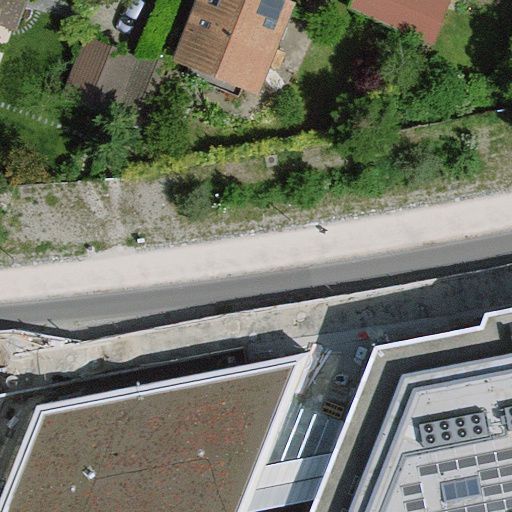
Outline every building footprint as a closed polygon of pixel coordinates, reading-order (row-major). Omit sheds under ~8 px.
[(296,9),(275,0),(206,0),(179,67),(257,100),(296,9)] [(455,0),(356,0),(350,14),(434,50),(455,0)] [(146,108),(169,63),(102,29),(79,73),(146,108)] [(511,511),(511,307),(486,313),(482,324),(377,346),(335,452),(316,498),(310,511),(511,511)] [(310,351),(39,404),(0,503),(0,511),(248,511),(316,498),(335,452),(267,465),(310,351)]
